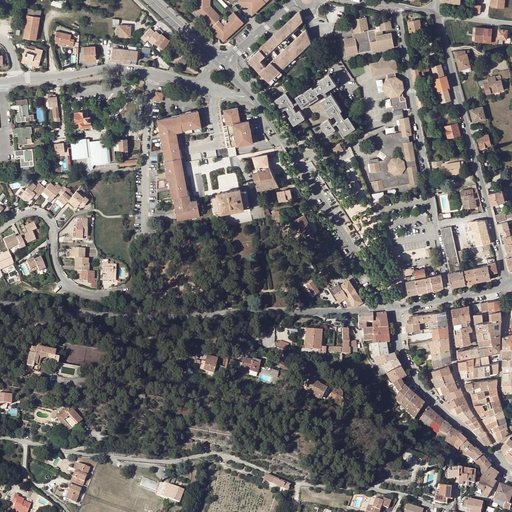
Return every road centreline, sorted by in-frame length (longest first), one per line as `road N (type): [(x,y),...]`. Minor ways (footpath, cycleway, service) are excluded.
road 1 (unclassified): [(0,438),(166,461),(219,456),(294,483),(394,492),(433,505)]
road 2 (secondary): [(506,281),(438,13)]
road 3 (secondary): [(258,101),(394,305)]
road 4 (residential): [(437,226),(396,6)]
road 5 (unclassified): [(0,342),(43,322),(122,339),(209,322)]
road 6 (tertiary): [(212,315),(0,310)]
road 7 (tertiary): [(508,470),(431,398),(399,350),(394,305)]
road 8 (residential): [(0,229),(26,212),(40,214),(50,224),(63,281),(85,294),(126,290)]
road 9 (tertiary): [(394,305),(212,315)]
road 10 (residential): [(143,221),(150,72)]
road 11 (residential): [(150,72),(107,67),(20,79)]
road 12 (residential): [(141,357),(215,339),(264,340)]
